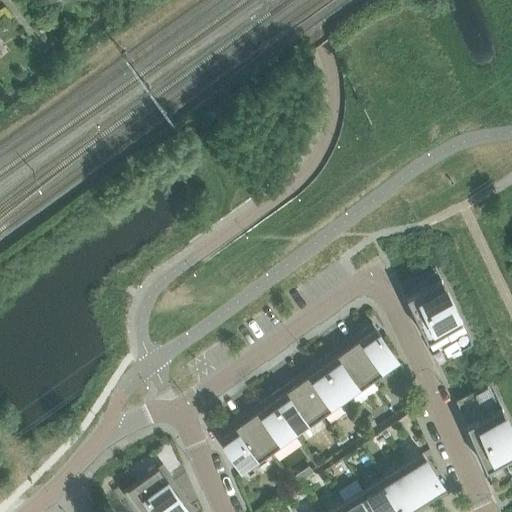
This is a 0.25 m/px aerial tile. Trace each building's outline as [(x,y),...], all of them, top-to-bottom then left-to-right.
[(451,299),(442,279),(435,266),(406,280),(418,305),(412,308),(416,316),(451,299)] [(444,360),(473,345),(451,299),(416,316),(420,325),(426,322),(444,360)] [(375,327),(372,322),(361,330),(364,334),(359,338),(356,333),(345,341),(373,381),(379,390),(403,373),(397,364),(400,362),(375,327)] [(348,399),(373,381),(345,341),(335,348),(338,353),(333,356),(330,352),(320,359),(348,399)] [(322,417),(348,399),(320,359),(310,366),(313,370),(308,373),(305,369),(294,377),(322,417)] [(297,435),(322,417),(294,377),(284,384),(287,389),(282,392),(279,388),(269,395),(297,435)] [(511,430),(502,409),(491,383),(461,397),(478,434),(472,437),(476,446),(511,430)] [(271,453),(297,435),(269,395),(259,402),(262,406),(257,409),(254,405),(243,413),(271,453)] [(245,471),(271,453),(243,413),(233,420),(236,425),(231,428),(228,424),(217,431),(245,471)] [(371,428),(377,424),(369,413),(363,418),(371,428)] [(385,428),(380,431),(385,437),(389,434),(385,428)] [(511,485),(511,430),(476,446),(480,455),(486,452),(502,489),(511,485)] [(312,454),(316,460),(320,456),(317,451),(312,454)] [(444,488),(422,452),(421,451),(401,464),(427,505),(439,497),(436,493),(444,488)] [(165,477),(170,474),(162,463),(158,466),(122,491),(137,511),(148,511),(181,489),(173,479),(169,482),(165,477)] [(415,511),(427,505),(401,464),(382,476),(404,511),(405,511),(412,508),(415,511)] [(299,472),(290,478),(294,484),(303,479),(304,478),(299,472)] [(242,474),(238,477),(240,481),(243,486),(248,483),(242,474)] [(404,511),(382,476),(363,488),(365,492),(377,511),(404,511)] [(377,511),(365,492),(363,488),(343,500),(350,511),(377,511)] [(184,503),(188,500),(181,489),(148,511),(196,511),(191,505),(187,508),(184,503)] [(280,496),(285,504),(293,498),(289,491),(280,496)] [(350,511),(343,500),(324,511),(350,511)]
